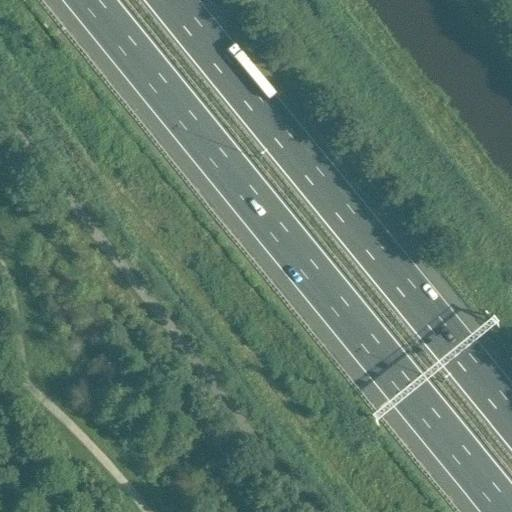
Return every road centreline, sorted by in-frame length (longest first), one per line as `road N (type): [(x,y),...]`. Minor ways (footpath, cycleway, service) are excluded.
road 1 (motorway): [(94,0),(509,511)]
road 2 (motorway): [(511,412),(177,0)]
